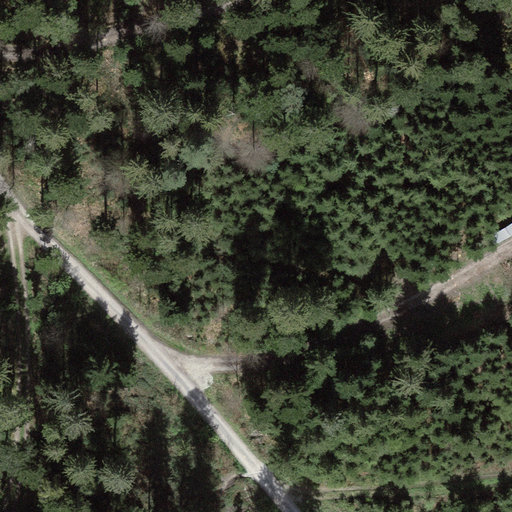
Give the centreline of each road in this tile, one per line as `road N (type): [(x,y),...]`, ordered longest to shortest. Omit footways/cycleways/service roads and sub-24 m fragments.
road 1 (track): [(293,511),(187,382),(0,189)]
road 2 (track): [(187,382),(274,358),(511,243)]
road 3 (track): [(223,0),(0,67)]
